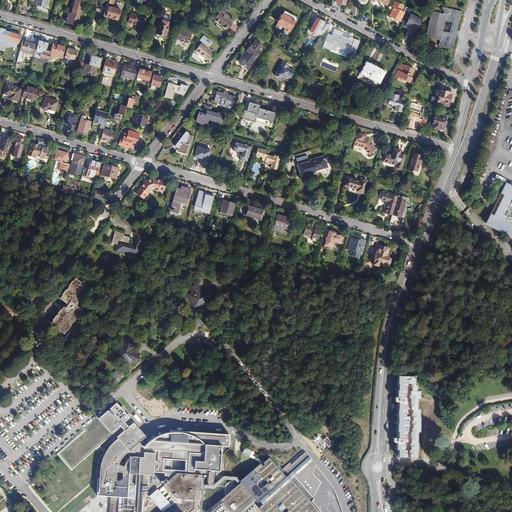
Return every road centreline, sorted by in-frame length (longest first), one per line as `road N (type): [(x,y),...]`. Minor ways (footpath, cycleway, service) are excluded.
road 1 (secondary): [(381,459),(392,330),(497,46)]
road 2 (residential): [(417,242),(143,163)]
road 3 (residential): [(455,148),(209,78)]
road 4 (secondary): [(417,242),(383,342),(372,458)]
road 5 (residential): [(209,78),(0,17)]
road 6 (residential): [(471,86),(304,0)]
road 7 (residential): [(143,163),(0,121)]
